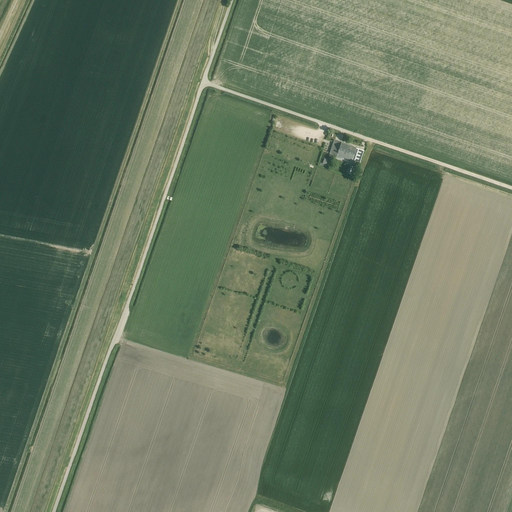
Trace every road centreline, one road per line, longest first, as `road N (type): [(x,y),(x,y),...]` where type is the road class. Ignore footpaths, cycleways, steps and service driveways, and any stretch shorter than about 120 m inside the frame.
road 1 (unclassified): [(53,511),(203,82)]
road 2 (unclassified): [(368,139),(203,82)]
